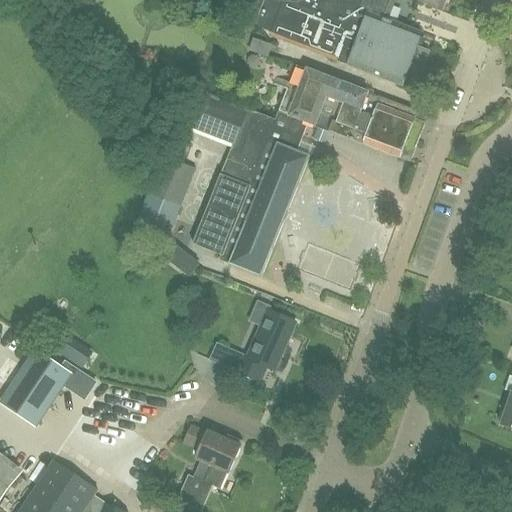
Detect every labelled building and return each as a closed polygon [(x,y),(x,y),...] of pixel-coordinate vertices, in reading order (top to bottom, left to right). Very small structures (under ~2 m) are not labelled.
[(249,0),(246,7),(255,10),(259,12),(256,19),(261,27),(271,31),(270,34),(348,63),(348,64),(401,86),(407,72),(419,77),(429,52),(417,47),(423,33),(388,19),(395,0),(284,0),(284,1),(282,0),(249,0)] [(415,0),(443,10),(447,0),(415,0)] [(283,103),(280,112),(310,125),(319,128),(329,132),(329,133),(330,132),(400,158),(401,157),(411,161),(425,122),(424,122),(426,114),(418,111),(418,110),(307,69),(306,71),(297,68),(291,84),(288,91),(283,103)] [(193,88),(178,124),(234,146),(232,150),(194,245),(221,256),(219,261),(229,265),(261,278),(310,157),(298,153),(310,125),(280,112),(276,121),(257,114),(193,88)] [(319,128),(314,140),(324,144),(329,132),(319,128)] [(190,183),(196,169),(164,156),(159,170),(190,183)] [(190,183),(159,170),(149,193),(181,206),(190,183)] [(149,193),(135,231),(166,243),(181,206),(149,193)] [(323,216),(327,239),(349,235),(345,212),(323,216)] [(198,264),(178,248),(169,260),(189,276),(198,264)] [(298,324),(269,310),(248,359),(244,357),(237,372),(262,384),(268,371),(276,374),(298,324)] [(36,352),(1,404),(36,427),(37,425),(64,386),(85,400),(96,384),(66,363),(62,369),(36,352)] [(101,383),(109,411),(131,404),(123,377),(101,383)] [(511,393),(501,425),(511,428),(511,393)] [(122,422),(135,417),(130,405),(118,410),(122,422)] [(184,443),(200,450),(196,459),(201,461),(193,478),(189,476),(178,501),(201,511),(213,487),(222,491),(222,490),(219,488),(227,473),(229,474),(241,447),(243,442),(228,435),(225,440),(208,432),(207,434),(192,427),(184,443)] [(0,502),(24,472),(0,452),(0,502)] [(124,511),(106,504),(94,496),(98,491),(54,462),(20,511),(124,511)]
